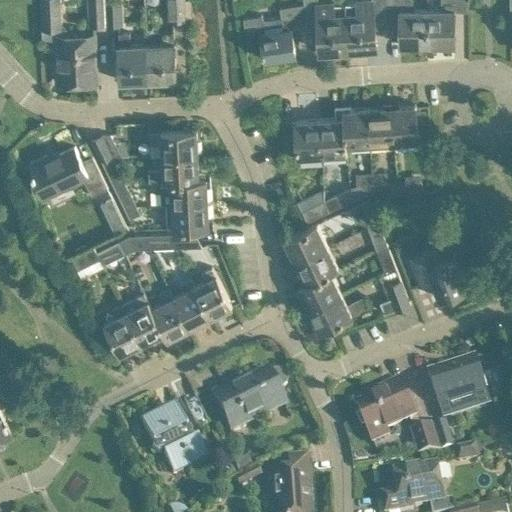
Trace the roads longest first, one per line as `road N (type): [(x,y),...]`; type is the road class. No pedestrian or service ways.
road 1 (residential): [(280,318),(105,404),(41,480),(0,493)]
road 2 (residential): [(220,109),(290,81),(471,73)]
road 3 (residential): [(0,68),(53,112),(220,109)]
road 4 (residential): [(280,318),(265,231),(220,109)]
road 5 (residential): [(310,381),(492,309),(511,315)]
road 6 (residential): [(344,511),(334,432),(310,381)]
